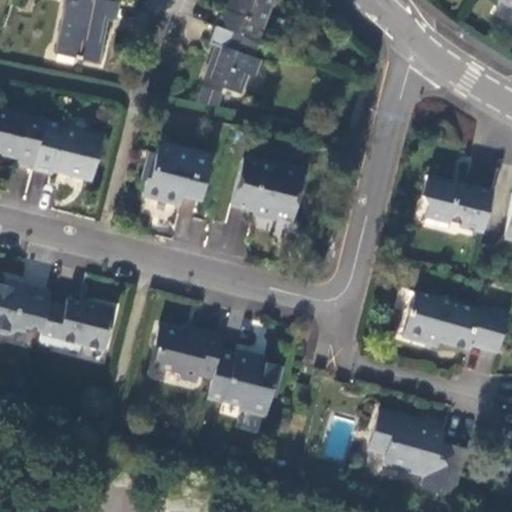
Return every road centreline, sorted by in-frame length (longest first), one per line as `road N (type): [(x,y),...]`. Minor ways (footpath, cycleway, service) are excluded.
road 1 (residential): [(0,217),(344,305)]
road 2 (residential): [(344,305),(417,44)]
road 3 (residential): [(476,397),(339,355),(344,305)]
